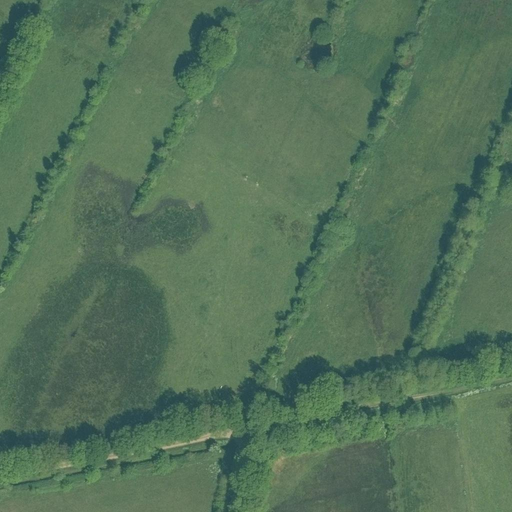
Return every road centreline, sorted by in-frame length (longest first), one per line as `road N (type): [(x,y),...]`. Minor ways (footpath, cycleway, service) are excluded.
road 1 (track): [(238,432),(511,378)]
road 2 (track): [(0,474),(238,432)]
